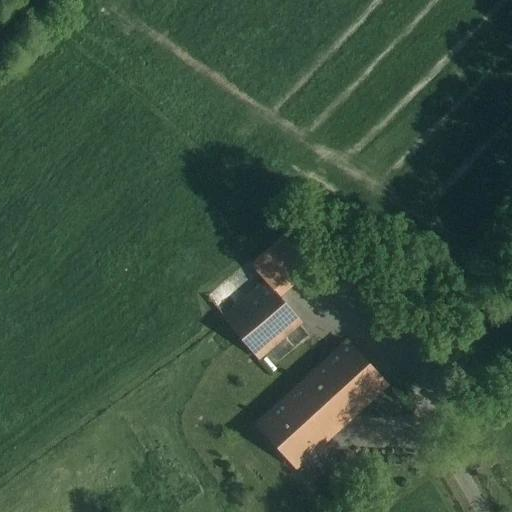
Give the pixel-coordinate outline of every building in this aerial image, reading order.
[(273,236),(203,299),(223,320),(268,286),(282,303),(310,277),(279,242),(273,236)] [(388,265),(356,250),(345,277),(394,299),(403,279),(386,271),(388,265)] [(268,286),(223,320),(257,359),(274,345),(274,344),(299,323),(282,303),(268,286)] [(386,382),(352,342),(337,354),(371,394),(386,382)] [(288,396),(261,419),(288,451),(279,458),(291,472),(328,441),(323,435),(371,394),(337,354),(288,396)] [(288,451),(261,419),(288,396),(284,392),(249,422),(279,458),(288,451)]
